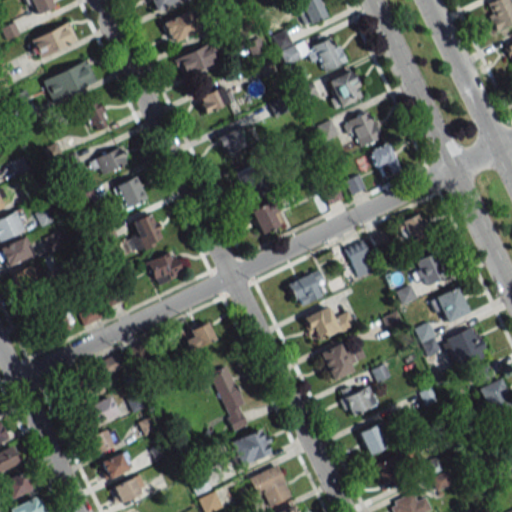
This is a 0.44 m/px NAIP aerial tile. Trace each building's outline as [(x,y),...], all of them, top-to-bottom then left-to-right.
[(27,0),(34,15),(53,7),(49,0),(27,0)] [(147,0),(151,9),(173,0),(147,0)] [(324,15),(316,0),(298,0),(292,3),(302,25),(324,15)] [(493,30),(511,21),(511,2),(511,0),(490,0),(482,4),(493,30)] [(159,24),(170,43),(194,30),(183,10),(159,24)] [(73,40),(65,24),(29,42),(37,58),(73,40)] [(318,72),(343,60),(332,36),(307,47),(318,72)] [(219,60),(212,42),(171,57),(178,75),(219,60)] [(297,56),(292,47),(280,53),(282,58),(284,57),(286,61),(297,56)] [(39,79),(48,101),(94,82),(84,59),(39,79)] [(358,98),(349,71),(323,80),(332,106),(358,98)] [(228,101),(221,85),(194,97),(201,113),(228,101)] [(78,108),(89,131),(106,123),(96,100),(78,108)] [(354,147),(378,137),(366,110),(342,120),(354,147)] [(315,126),(323,139),(334,133),(327,120),(315,126)] [(245,142),(236,125),(213,138),(222,155),(245,142)] [(398,169),(384,142),(366,152),(379,179),(398,169)] [(87,163),(97,178),(125,159),(115,144),(87,163)] [(234,177),(243,199),(262,191),(253,169),(234,177)] [(112,186),(123,209),(144,198),(133,175),(112,186)] [(343,181),(350,193),(362,187),(356,175),(343,181)] [(318,187),(327,204),(339,197),(330,180),(318,187)] [(281,223),(270,200),(247,210),(258,233),(281,223)] [(0,238),(25,228),(18,209),(0,216),(0,238)] [(161,240),(149,212),(127,221),(139,249),(161,240)] [(397,222),(407,244),(426,235),(415,213),(397,222)] [(0,245),(0,260),(2,266),(30,254),(23,236),(0,245)] [(342,249),(355,277),(374,269),(361,240),(342,249)] [(143,262),(153,285),(179,273),(169,250),(143,262)] [(423,285),(443,276),(431,252),(411,262),(423,285)] [(14,284),(35,288),(39,268),(18,264),(14,284)] [(284,283),(294,306),(318,295),(312,283),(320,279),(316,269),(284,283)] [(465,311),(455,287),(430,297),(440,322),(465,311)] [(81,325),(99,317),(94,305),(75,313),(81,325)] [(300,316),(310,342),(351,327),(344,310),(330,316),(326,306),(300,316)] [(57,308),(33,322),(43,340),(68,326),(57,308)] [(189,336),(182,340),(187,351),(213,339),(205,321),(186,330),(189,336)] [(437,349),(425,322),(411,328),(424,355),(437,349)] [(454,369),(485,355),(471,325),(440,339),(454,369)] [(316,352),(328,378),(364,362),(355,342),(343,347),(340,341),(316,352)] [(103,392),(97,377),(121,368),(116,355),(62,375),(73,404),(103,392)] [(492,376),(486,363),(468,372),(474,385),(492,376)] [(208,372),(230,430),(244,424),(237,406),(241,405),(226,365),(208,372)] [(490,418),(510,408),(495,377),(475,388),(490,418)] [(336,399),(346,417),(375,401),(365,383),(336,399)] [(82,426),(114,416),(108,397),(76,408),(82,426)] [(355,432),(365,455),(384,446),(374,423),(355,432)] [(117,443),(110,426),(85,437),(92,453),(117,443)] [(227,442),(237,465),(270,450),(260,427),(227,442)] [(0,469),(19,461),(11,444),(0,449),(0,469)] [(130,466),(122,450),(97,463),(105,479),(130,466)] [(372,465),(383,487),(403,477),(392,455),(372,465)] [(246,477),(261,508),(288,495),(274,465),(246,477)] [(0,484),(8,499),(28,488),(19,471),(0,481),(0,484)] [(144,490),(136,474),(106,488),(114,504),(144,490)] [(415,502),(411,492),(388,502),(392,511),(424,511),(419,500),(415,502)] [(6,508),(7,511),(40,511),(34,496),(6,508)] [(273,511),(296,511),(293,503),(273,511)]
